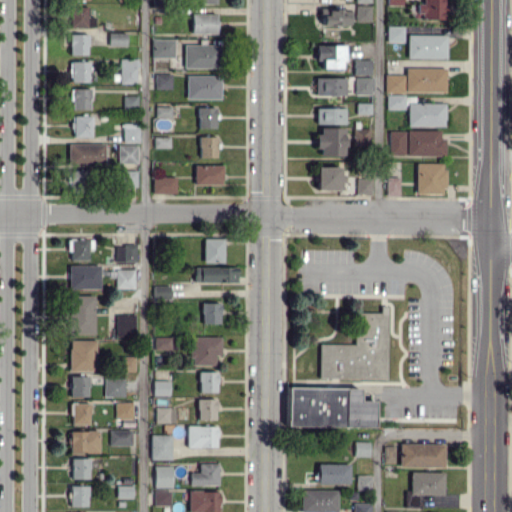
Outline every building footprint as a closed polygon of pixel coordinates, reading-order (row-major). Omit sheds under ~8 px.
[(443,20),(443,0),(421,0),(422,3),(417,3),(417,20),(443,20)] [(369,5),(355,5),(354,20),(369,21),(369,5)] [(68,27),(93,27),(93,17),(85,17),(85,6),(68,6),(68,27)] [(347,8),(319,8),(319,25),(346,25),(347,8)] [(215,34),(215,14),(190,13),(189,33),(215,34)] [(385,41),(402,41),(402,25),(385,25),(385,41)] [(125,45),(124,31),(106,31),(107,46),(125,45)] [(86,33),(68,34),(68,54),(86,54),(86,33)] [(445,58),(445,34),(406,34),(405,58),(445,58)] [(173,57),(173,38),(150,38),(150,57),(173,57)] [(182,67),(217,67),(217,44),(182,44),(182,67)] [(342,68),(341,44),(314,45),(314,59),(320,59),(320,68),(342,68)] [(118,58),(118,83),(135,84),(136,59),(118,58)] [(352,74),(369,74),(370,59),(353,59),(352,74)] [(87,61),(68,61),(68,82),(88,81),(87,61)] [(444,92),(444,68),(404,68),(404,92),(444,92)] [(153,88),(170,89),(170,74),(153,74),(153,88)] [(401,92),(401,74),(384,74),(384,92),(401,92)] [(219,98),(218,75),(184,75),(185,99),(219,98)] [(343,77),(314,78),(314,96),(344,95),(343,77)] [(353,94),(370,94),(370,77),(353,77),(353,94)] [(69,109),(88,109),(88,88),(69,88),(69,109)] [(403,94),(385,94),(385,109),(403,108),(403,94)] [(122,107),(136,107),(136,96),(122,95),(122,107)] [(444,103),(414,103),(414,97),(406,96),(405,126),(443,126),(444,103)] [(370,103),(355,102),(355,113),(370,113),(370,103)] [(154,116),(170,116),(170,105),(154,105),(154,116)] [(196,128),(214,128),(213,106),(195,107),(196,128)] [(343,124),(343,107),(314,107),(314,123),(343,124)] [(90,115),(71,115),(70,137),(90,137),(90,115)] [(138,123),(121,123),(121,142),(138,141),(138,123)] [(319,157),(343,156),(342,127),(315,127),(315,148),(319,148),(319,157)] [(368,128),(351,128),(352,145),(368,144),(368,128)] [(405,130),(406,156),(444,155),(444,138),(438,138),(438,129),(405,130)] [(387,154),(403,155),(403,130),(387,130),(387,154)] [(168,136),(153,136),(153,147),(168,147),(168,136)] [(197,157),(215,157),(215,136),(197,136),(197,157)] [(103,144),(66,143),(66,164),(103,164),(103,144)] [(136,162),(135,144),(116,145),(117,163),(136,162)] [(442,194),(443,163),(414,162),(414,193),(442,194)] [(221,165),(192,165),(192,184),(221,184),(221,165)] [(315,190),(338,191),(338,166),(315,166),(315,190)] [(66,188),(86,189),(87,171),(67,169),(66,188)] [(136,170),(121,170),(120,186),(135,187),(136,170)] [(175,177),(151,176),(151,193),(174,194),(175,177)] [(384,196),(398,196),(398,177),(384,176),(384,196)] [(355,194),(370,194),(370,179),(355,180),(355,194)] [(202,262),(222,262),(222,237),(201,238),(202,262)] [(86,239),(68,239),(67,259),(86,260),(86,239)] [(134,245),(113,245),(113,261),(134,261),(134,245)] [(98,265),(67,265),(68,288),(98,288),(98,265)] [(235,266),(198,267),(199,282),(235,282),(235,266)] [(133,288),(134,269),(114,268),(114,288),(133,288)] [(152,299),(168,299),(168,286),(152,286),(152,299)] [(93,334),(92,295),(68,295),(68,335),(93,334)] [(218,302),(200,302),(200,324),(218,324),(218,302)] [(318,343),(317,378),(384,380),(386,306),(379,306),(379,312),(353,312),(353,344),(318,343)] [(133,315),(114,315),(114,333),(133,334),(133,315)] [(170,336),(152,336),(153,350),(170,350),(170,336)] [(219,354),(219,336),(190,337),(190,365),(214,365),(214,354),(219,354)] [(67,371),(93,371),(94,340),(68,339),(67,371)] [(133,355),(116,355),(117,372),(133,372),(133,355)] [(215,371),(197,371),(197,393),(215,393),(215,371)] [(69,397),(87,396),(86,375),(68,375),(69,397)] [(123,396),(123,379),(102,379),(103,396),(123,396)] [(168,380),(151,380),(151,396),(168,396),(168,380)] [(284,427),(372,428),(372,400),(357,400),(357,388),(285,387),(284,427)] [(214,399),(196,398),(196,419),(214,420),(214,399)] [(88,403),(69,402),(69,425),(87,425),(88,403)] [(131,402),(114,402),(114,418),(131,418),(131,402)] [(173,423),(173,407),(153,407),(154,423),(173,423)] [(185,447),(215,448),(216,426),(185,425),(185,447)] [(97,430),(68,431),(68,452),(97,452),(97,430)] [(108,445),(130,444),(130,430),(107,430),(108,445)] [(170,434),(150,434),(149,459),(170,460),(170,434)] [(352,456),(368,456),(368,441),(353,441),(352,456)] [(442,468),(443,443),(398,443),(397,467),(442,468)] [(392,462),(393,446),(383,445),(382,462),(392,462)] [(69,478),(87,478),(88,457),(70,457),(69,478)] [(187,472),(188,486),(216,485),(216,463),(197,463),(197,472),(187,472)] [(348,485),(348,463),(316,463),(316,484),(348,485)] [(170,466),(153,465),(152,488),(170,488),(170,466)] [(442,472),(409,471),(408,494),(442,495),(442,472)] [(369,475),(355,475),(355,489),(370,489),(369,475)] [(86,484),(68,485),(68,507),(86,506),(86,484)] [(115,498),(131,498),(131,485),(115,484),(115,498)] [(335,511),(335,490),(299,489),(298,511),(335,511)] [(169,491),(152,490),(152,505),(168,505),(169,491)] [(217,511),(218,490),(187,490),(186,511),(217,511)] [(369,511),(369,502),(351,502),(351,511),(369,511)]
